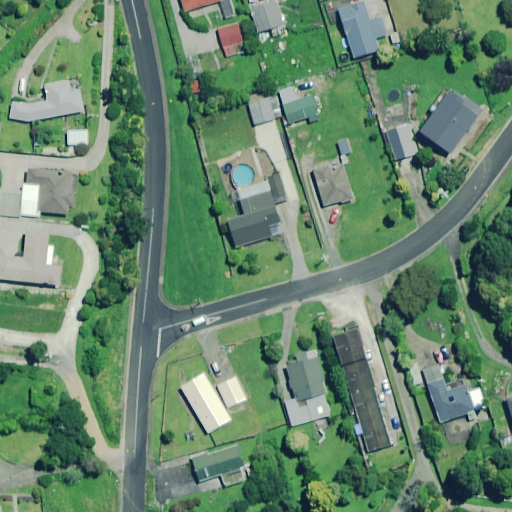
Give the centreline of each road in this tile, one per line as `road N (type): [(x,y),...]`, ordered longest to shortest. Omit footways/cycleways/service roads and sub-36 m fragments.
road 1 (residential): [(142,331),(373,269),(446,217),(511,135)]
road 2 (residential): [(130,0),(155,123),(142,331)]
road 3 (residential): [(142,331),(133,511)]
